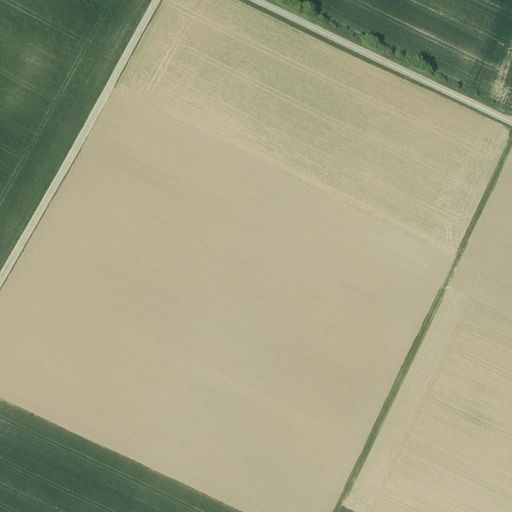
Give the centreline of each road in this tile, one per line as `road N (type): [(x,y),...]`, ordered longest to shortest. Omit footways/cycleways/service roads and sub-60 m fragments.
road 1 (track): [(511,136),(334,511)]
road 2 (track): [(0,276),(155,0)]
road 3 (track): [(255,0),(511,121)]
